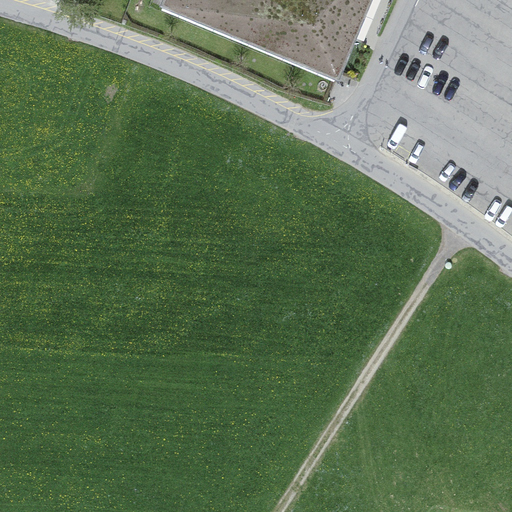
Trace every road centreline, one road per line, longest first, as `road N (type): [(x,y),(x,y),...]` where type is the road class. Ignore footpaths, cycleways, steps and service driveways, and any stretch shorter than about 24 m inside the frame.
road 1 (unclassified): [(511,274),(340,142),(145,54),(0,7)]
road 2 (track): [(449,226),(275,511)]
